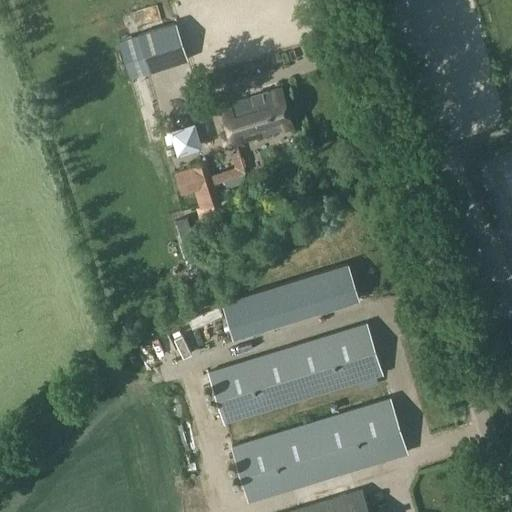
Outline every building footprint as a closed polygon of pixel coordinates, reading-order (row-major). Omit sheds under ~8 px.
[(173,25),(119,42),(131,78),(185,61),(173,25)] [(291,126),(279,88),(222,106),(230,130),(223,132),(226,144),(233,142),(234,144),(291,126)] [(220,201),(221,201),(208,161),(186,168),(174,172),(180,193),(193,189),(199,207),(196,208),(199,219),(223,211),(220,201)] [(505,191),(511,189),(511,169),(502,172),(505,191)] [(233,335),(359,297),(349,263),(223,301),(233,335)] [(367,322),(253,357),(208,371),(224,422),(269,408),(269,409),(383,375),(367,322)] [(232,446),(249,501),(281,491),(282,492),(406,453),(390,398),(273,433),(232,446)] [(368,511),(362,489),(285,511),(368,511)]
